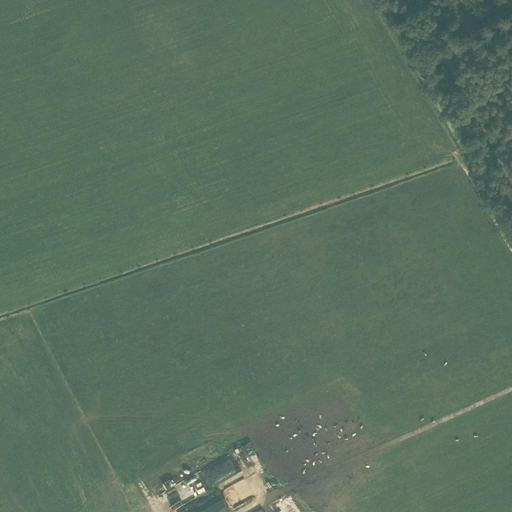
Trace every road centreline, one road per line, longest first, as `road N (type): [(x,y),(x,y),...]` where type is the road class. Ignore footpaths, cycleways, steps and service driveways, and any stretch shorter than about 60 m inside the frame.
road 1 (track): [(511,388),(277,493)]
road 2 (track): [(511,178),(413,0)]
